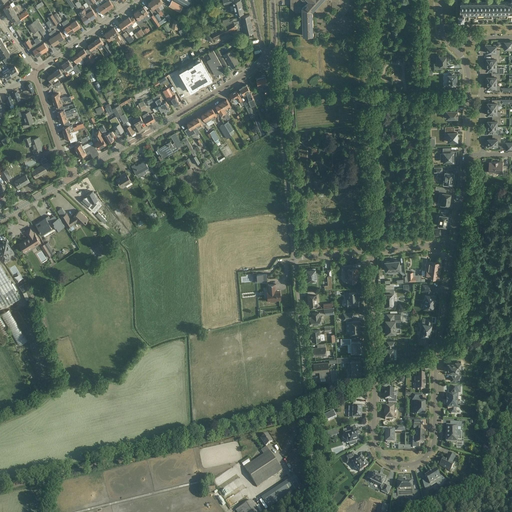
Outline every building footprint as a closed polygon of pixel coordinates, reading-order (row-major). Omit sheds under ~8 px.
[(90,5),(92,3),(89,0),(84,0),(88,6),(86,7),(84,4),(82,6),(87,13),(91,19),(97,16),(92,9),(90,5)] [(98,0),(99,0),(97,1),(100,5),(98,7),(100,9),(102,13),(103,13),(104,14),(106,13),(105,12),(105,11),(108,10),(104,3),(101,0),(98,0)] [(101,0),(104,3),(108,10),(114,6),(111,2),(109,0),(101,0)] [(158,12),(161,10),(154,0),(152,0),(149,2),(153,9),(155,8),(158,12)] [(161,0),(154,0),(161,10),(164,8),(161,4),(163,2),(161,0)] [(184,7),(172,0),(169,6),(180,12),(184,7)] [(233,0),(222,0),(224,3),(232,1),(235,15),(244,13),(240,0),(235,0),(234,0),(233,0)] [(292,0),(293,0),(291,0),(291,7),(296,12),(302,11),(303,36),(312,35),(312,11),(314,8),(317,10),(322,10),(326,6),(326,0),(325,0),(292,0)] [(8,5),(3,8),(7,13),(17,6),(19,5),(18,3),(16,4),(15,5),(13,2),(11,3),(8,5)] [(477,17),(485,17),(484,2),(461,2),(461,3),(461,13),(460,13),(460,19),(470,18),(470,17),(477,17)] [(493,16),(496,16),(500,16),(500,17),(508,17),(508,2),(484,2),(485,17),(493,17),(493,16)] [(17,6),(7,13),(10,18),(12,20),(13,22),(15,21),(17,19),(19,18),(18,16),(17,14),(15,12),(19,9),(17,6)] [(87,13),(82,6),(80,7),(82,10),(78,12),(81,17),(85,23),(91,19),(87,13)] [(144,6),(139,9),(146,20),(149,18),(146,14),(148,13),(144,6)] [(139,20),(140,22),(142,20),(143,22),(146,20),(139,9),(134,13),(139,20)] [(53,26),(58,23),(53,15),(51,12),(47,14),(49,16),(47,17),(53,26)] [(53,15),(58,23),(62,20),(57,12),(53,15)] [(154,16),(160,24),(166,20),(165,18),(162,20),(157,14),(154,16)] [(153,15),(150,17),(157,27),(160,25),(153,15)] [(236,18),(237,21),(233,22),(232,20),(229,21),(224,24),(218,26),(214,28),(213,29),(212,29),(213,30),(211,31),(205,34),(208,41),(214,38),(215,39),(221,36),(231,31),(237,28),(240,27),(241,29),(243,28),(243,25),(252,23),(250,15),(236,18)] [(124,20),(132,31),(134,29),(131,24),(134,23),(136,21),(133,16),(130,18),(129,16),(124,20)] [(80,27),(78,22),(76,20),(70,24),(75,30),(80,27)] [(129,33),(132,31),(124,20),(119,23),(124,30),(126,29),(129,33)] [(41,33),(35,24),(34,21),(28,25),(33,33),(39,29),(41,33)] [(35,24),(41,33),(45,30),(39,21),(35,24)] [(237,28),(231,31),(232,33),(239,31),(239,34),(244,33),(245,34),(254,32),(252,23),(243,25),(243,28),(241,29),(240,27),(237,28)] [(69,34),(75,30),(70,24),(65,27),(69,34)] [(119,34),(117,31),(114,27),(109,30),(114,37),(119,34)] [(53,46),(59,42),(55,35),(52,31),(50,28),(48,29),(50,33),(49,33),(52,37),(49,39),(53,46)] [(60,31),(57,33),(55,29),(52,31),(55,35),(59,42),(65,38),(60,31)] [(145,35),(141,29),(135,33),(138,38),(142,36),(145,35)] [(115,39),(114,37),(109,30),(104,34),(109,40),(111,39),(114,43),(115,43),(115,44),(117,43),(117,42),(117,41),(115,39)] [(123,34),(125,38),(126,38),(130,44),(133,41),(133,40),(134,39),(131,35),(129,37),(125,32),(123,34)] [(38,46),(43,53),(48,49),(44,42),(41,44),(38,40),(37,41),(33,34),(32,34),(31,34),(36,43),(37,44),(38,46)] [(104,44),(103,42),(100,37),(94,42),(97,46),(98,48),(104,44)] [(37,44),(36,43),(32,45),(28,39),(24,42),(28,48),(27,48),(31,53),(34,51),(37,56),(43,53),(38,46),(37,44)] [(97,46),(94,42),(88,46),(92,52),(95,49),(94,48),(97,46)] [(109,54),(113,52),(107,44),(103,46),(109,54)] [(117,47),(115,48),(112,44),(109,46),(113,52),(116,49),(116,50),(120,47),(118,44),(115,46),(117,47)] [(227,44),(214,50),(224,66),(224,67),(230,63),(223,51),(229,47),(227,44)] [(493,53),(493,56),(500,56),(500,50),(497,50),(497,46),(491,46),(491,44),(485,45),(485,50),(487,50),(487,53),(493,53)] [(229,47),(223,51),(230,63),(232,67),(239,62),(231,49),(230,50),(229,47)] [(7,48),(0,51),(0,52),(3,57),(6,56),(10,53),(7,48)] [(84,49),(78,53),(81,57),(87,53),(84,49)] [(212,59),(207,61),(215,75),(221,72),(222,73),(226,71),(223,67),(213,50),(208,53),(212,59)] [(176,54),(178,61),(188,58),(185,51),(176,54)] [(82,59),(81,57),(78,53),(72,57),(76,63),(77,64),(75,65),(80,72),(83,70),(80,66),(84,62),(82,59)] [(96,61),(91,54),(88,56),(91,61),(93,64),(96,62),(95,61),(96,61)] [(437,63),(434,63),(434,69),(443,69),(443,66),(446,66),(446,56),(439,56),(439,63),(437,63)] [(486,65),(497,65),(497,62),(500,62),(500,56),(493,56),(493,59),(487,59),(487,61),(486,61),(486,65)] [(186,68),(179,72),(191,91),(198,87),(197,87),(200,85),(199,83),(201,83),(202,84),(204,82),(205,83),(212,79),(201,59),(193,63),(194,64),(187,68),(186,68)] [(62,64),(60,66),(63,70),(65,72),(67,76),(69,79),(73,77),(72,75),(71,76),(69,74),(68,72),(67,70),(73,66),(71,64),(68,60),(62,64)] [(486,65),(486,69),(487,69),(487,71),(493,71),(493,74),(500,74),(504,74),(504,68),(497,68),(497,65),(486,65)] [(15,66),(11,68),(9,69),(13,76),(19,72),(15,66)] [(13,76),(9,69),(3,73),(7,79),(13,76)] [(62,73),(59,69),(53,73),(56,77),(62,73)] [(450,75),(448,75),(448,86),(456,86),(456,75),(454,75),(454,72),(450,72),(450,75)] [(50,87),(53,84),(52,83),(55,81),(53,79),(56,77),(53,73),(47,77),(51,82),(48,84),(50,87)] [(486,83),(497,83),(497,80),(500,80),(500,74),(493,74),(493,77),(487,77),(487,79),(486,79),(486,83)] [(256,78),(257,83),(258,86),(264,85),(266,91),(270,90),(267,79),(266,80),(265,75),(262,76),(262,77),(256,78)] [(497,83),(486,83),(486,87),(487,87),(487,89),(494,89),(494,92),(500,92),(500,86),(497,86),(497,83)] [(246,84),(239,88),(242,92),(244,96),(247,94),(249,100),(248,100),(251,107),(256,106),(255,103),(252,95),(251,92),(249,88),(250,88),(247,84),(247,85),(246,84)] [(112,87),(105,90),(107,95),(114,92),(112,87)] [(170,99),(172,102),(175,106),(180,103),(176,96),(174,97),(168,88),(163,91),(169,100),(170,99)] [(244,104),(244,102),(242,100),(236,90),(230,94),(233,99),(236,98),(239,102),(238,102),(241,107),(244,104)] [(56,94),(51,95),(53,101),(62,98),(70,96),(67,91),(64,92),(65,94),(60,96),(59,93),(56,94)] [(258,93),(252,95),(255,103),(256,102),(259,101),(261,100),(258,93)] [(62,98),(53,101),(55,107),(56,106),(57,109),(63,107),(63,104),(62,102),(68,100),(68,102),(72,101),(70,96),(62,98)] [(160,97),(155,100),(161,111),(164,109),(165,112),(170,108),(168,104),(166,101),(163,102),(160,97)] [(130,98),(120,104),(121,106),(132,100),(130,98)] [(226,99),(221,103),(225,108),(226,112),(230,110),(229,108),(231,107),(226,99)] [(142,109),(146,107),(143,100),(138,103),(142,109)] [(248,100),(244,102),(245,104),(250,115),(253,114),(251,107),(248,100)] [(486,105),(486,109),(498,109),(498,106),(501,106),(500,100),(494,100),(494,103),(488,103),(488,105),(486,105)] [(116,107),(112,109),(117,117),(120,115),(124,122),(122,123),(127,131),(129,135),(134,132),(130,125),(131,124),(128,118),(127,119),(118,102),(114,104),(116,107)] [(227,112),(226,112),(225,108),(221,103),(216,106),(221,115),(227,112)] [(58,111),(57,112),(59,117),(67,114),(76,112),(77,111),(76,107),(71,109),(71,110),(65,111),(64,109),(65,109),(64,106),(63,107),(57,109),(58,111)] [(448,110),(448,107),(442,107),(442,110),(446,110),(446,111),(446,118),(449,118),(449,119),(453,119),(453,118),(457,118),(457,116),(458,116),(458,113),(457,113),(457,111),(448,111),(448,110)] [(212,108),(207,111),(212,121),(216,118),(215,117),(217,116),(212,108)] [(25,109),(18,111),(20,117),(23,116),(26,124),(23,125),(24,128),(31,126),(30,123),(34,121),(30,111),(26,112),(25,109)] [(498,112),(498,109),(486,109),(486,113),(488,113),(488,115),(494,115),(494,118),(501,118),(501,112),(498,112)] [(212,121),(207,111),(201,115),(206,123),(209,121),(211,120),(212,121)] [(67,114),(59,117),(60,123),(64,122),(65,124),(70,122),(69,120),(68,120),(67,118),(73,116),(75,115),(76,116),(77,115),(76,112),(67,114)] [(142,115),(145,120),(148,125),(156,120),(152,114),(150,115),(148,112),(142,115)] [(128,118),(131,124),(132,125),(133,125),(136,131),(141,128),(139,125),(144,122),(141,118),(140,115),(133,119),(132,116),(128,118)] [(198,117),(192,120),(196,126),(197,128),(203,125),(198,117)] [(113,124),(114,126),(118,133),(124,130),(120,123),(117,118),(113,120),(115,123),(113,124)] [(486,123),(487,127),(498,127),(498,124),(501,124),(501,118),(494,118),(494,121),(488,121),(488,123),(486,123)] [(187,124),(192,132),(193,131),(197,129),(197,128),(196,126),(192,120),(187,124)] [(224,124),(231,135),(234,134),(232,130),(233,130),(228,121),(224,124)] [(65,127),(62,128),(64,133),(78,129),(82,127),(81,124),(76,125),(77,126),(73,127),(72,125),(70,126),(69,125),(70,125),(70,122),(65,124),(65,127)] [(231,135),(224,124),(219,127),(227,139),(232,136),(231,135)] [(78,129),(64,133),(66,139),(69,138),(71,142),(76,141),(77,140),(75,133),(77,133),(76,132),(85,129),(87,128),(86,126),(85,126),(82,127),(78,129)] [(112,131),(108,134),(103,126),(100,128),(104,136),(105,136),(109,143),(114,139),(112,137),(115,135),(112,131)] [(454,133),(454,126),(445,126),(445,131),(448,131),(448,142),(457,142),(457,133),(454,133)] [(494,133),(494,136),(501,136),(502,136),(502,130),(501,130),(498,130),(498,127),(487,127),(487,131),(488,131),(488,133),(494,133)] [(106,144),(104,140),(102,137),(103,137),(99,129),(94,133),(99,141),(96,142),(99,148),(106,144)] [(214,130),(209,133),(211,136),(218,146),(221,144),(218,139),(219,138),(214,130)] [(172,144),(171,141),(157,149),(158,149),(162,157),(172,151),(173,153),(179,149),(178,147),(182,145),(178,137),(175,133),(176,133),(175,133),(171,136),(175,142),(172,144)] [(501,142),(501,136),(494,136),(494,139),(488,139),(488,141),(487,141),(487,147),(493,147),(493,146),(498,146),(498,142),(501,142)] [(30,137),(26,138),(24,139),(26,146),(32,144),(34,149),(33,150),(35,155),(40,154),(39,151),(42,150),(40,142),(40,141),(39,137),(31,140),(30,137)] [(186,137),(182,139),(186,145),(187,144),(194,157),(192,158),(196,165),(200,163),(194,152),(195,152),(193,149),(186,137)] [(74,147),(77,152),(93,144),(92,141),(82,146),(81,143),(74,147)] [(93,144),(77,152),(80,158),(87,154),(85,152),(89,150),(90,152),(93,157),(99,154),(93,144)] [(451,151),(451,147),(443,147),(443,151),(444,151),(444,154),(443,154),(442,155),(441,156),(441,157),(441,158),(442,159),(443,160),(444,160),(444,161),(448,161),(449,163),(448,163),(455,163),(456,158),(452,158),(452,156),(456,156),(457,151),(451,151)] [(226,152),(231,160),(237,156),(232,148),(226,152)] [(36,162),(34,155),(22,159),(24,163),(25,165),(26,164),(27,168),(36,162)] [(48,161),(43,164),(43,165),(32,171),(36,178),(47,171),(46,169),(50,166),(48,161)] [(132,166),(134,171),(136,175),(137,174),(138,177),(144,174),(143,173),(146,171),(150,169),(145,161),(136,166),(135,165),(135,164),(131,166),(132,166)] [(489,162),(489,171),(489,173),(503,173),(503,176),(507,176),(507,166),(503,166),(503,162),(498,162),(494,162),(489,162)] [(0,172),(5,180),(11,177),(7,168),(0,172)] [(131,181),(128,176),(126,172),(120,175),(121,177),(117,179),(121,186),(122,188),(122,189),(123,188),(123,190),(125,190),(127,189),(127,188),(126,186),(125,184),(131,181)] [(445,172),(443,183),(443,184),(452,185),(453,181),(454,177),(453,177),(454,173),(445,172)] [(14,181),(16,183),(18,188),(30,181),(26,174),(14,181)] [(446,193),(446,190),(447,188),(436,186),(435,189),(439,190),(439,192),(442,193),(441,204),(449,206),(451,194),(446,193)] [(95,190),(86,195),(86,196),(88,197),(85,199),(84,197),(79,201),(90,213),(105,204),(95,190)] [(68,228),(68,227),(70,230),(72,230),(74,229),(74,227),(73,224),(73,223),(77,221),(83,226),(89,219),(79,210),(73,217),(75,218),(71,220),(67,213),(61,217),(68,228)] [(440,215),(438,225),(446,227),(448,216),(446,215),(446,212),(441,212),(441,215),(440,215)] [(45,217),(42,219),(44,222),(38,226),(40,230),(40,231),(43,235),(53,229),(52,229),(55,227),(57,231),(64,226),(59,218),(57,219),(56,217),(55,218),(53,216),(49,219),(49,218),(50,217),(49,216),(46,217),(46,218),(45,217)] [(19,243),(25,252),(35,246),(40,243),(35,233),(34,234),(31,228),(25,231),(29,237),(27,238),(26,239),(19,243)] [(8,254),(13,251),(8,243),(6,244),(5,242),(0,245),(0,253),(4,260),(10,257),(8,254)] [(48,242),(44,244),(51,256),(52,256),(51,255),(56,252),(53,248),(52,249),(48,242)] [(51,256),(44,244),(41,246),(49,258),(51,256)] [(100,246),(95,250),(99,256),(104,253),(100,246)] [(385,261),(385,262),(386,270),(386,271),(390,270),(390,273),(396,272),(395,270),(399,269),(400,269),(400,272),(403,274),(405,274),(404,264),(399,265),(399,261),(399,260),(398,260),(394,261),(390,261),(385,261)] [(440,270),(439,269),(439,268),(438,268),(439,266),(440,266),(441,262),(439,262),(438,261),(437,261),(436,262),(426,260),(425,270),(426,270),(426,276),(432,277),(433,278),(434,278),(435,278),(438,278),(439,273),(439,271),(440,270)] [(0,306),(5,304),(6,306),(20,298),(17,293),(0,263),(0,306)] [(351,265),(343,266),(343,269),(345,269),(345,277),(348,277),(348,282),(350,282),(350,283),(353,283),(353,281),(357,281),(357,276),(358,276),(358,269),(357,269),(357,268),(351,268),(351,265)] [(307,277),(308,281),(312,280),(313,283),(316,282),(316,280),(315,268),(312,268),(312,269),(305,270),(306,277),(307,277)] [(21,269),(15,271),(18,279),(24,277),(21,269)] [(406,276),(405,276),(405,282),(420,281),(420,276),(414,276),(414,272),(407,273),(407,274),(406,274),(406,275),(407,275),(407,276),(406,276)] [(33,297),(27,284),(24,285),(30,298),(33,297)] [(271,300),(271,301),(276,301),(276,299),(281,299),(280,290),(277,290),(276,284),(267,285),(267,291),(268,300),(271,300)] [(426,289),(426,291),(426,292),(426,294),(425,294),(425,299),(424,299),(424,300),(423,302),(424,303),(423,308),(434,310),(436,295),(429,294),(429,292),(432,292),(433,285),(422,284),(421,289),(426,289)] [(394,289),(385,289),(386,293),(385,293),(385,306),(393,306),(393,301),(394,301),(394,297),(393,297),(393,293),(394,293),(394,289)] [(349,299),(347,299),(348,306),(351,306),(351,307),(354,306),(359,306),(359,298),(356,298),(356,291),(349,292),(349,299)] [(318,301),(317,294),(307,295),(308,299),(309,299),(309,302),(308,302),(308,306),(318,306),(318,305),(317,305),(317,302),(318,301)] [(401,311),(401,319),(405,319),(406,310),(397,310),(397,307),(391,306),(391,310),(401,311)] [(23,342),(27,340),(27,338),(22,331),(20,327),(19,326),(15,318),(14,318),(11,312),(10,310),(9,311),(4,313),(6,319),(12,329),(13,333),(19,343),(23,342)] [(312,316),(309,317),(310,324),(321,323),(320,312),(312,313),(312,316)] [(401,320),(401,314),(387,314),(387,320),(385,320),(386,334),(396,333),(395,320),(401,320)] [(431,319),(427,318),(426,324),(423,323),(422,328),(421,328),(420,331),(421,332),(421,336),(421,338),(419,338),(419,344),(426,345),(427,339),(426,339),(426,337),(430,337),(432,324),(431,324),(431,319)] [(360,333),(359,320),(350,320),(350,334),(360,333)] [(320,329),(311,330),(311,334),(311,337),(312,337),(312,341),(321,340),(325,339),(324,334),(320,334),(320,329)] [(348,338),(341,339),(341,344),(351,344),(351,352),(360,352),(360,351),(362,351),(361,347),(360,347),(360,341),(348,341),(348,338)] [(388,348),(386,348),(386,359),(388,359),(388,360),(391,360),(391,359),(393,359),(393,354),(396,354),(396,349),(395,349),(395,348),(392,348),(392,346),(394,346),(394,341),(387,341),(387,346),(388,346),(388,348)] [(313,356),(327,355),(326,347),(325,347),(325,344),(317,344),(318,347),(312,348),(313,356)] [(351,374),(349,374),(349,377),(356,376),(356,374),(361,374),(361,360),(351,361),(351,374)] [(455,363),(448,363),(448,372),(452,372),(452,375),(451,374),(451,381),(460,381),(461,381),(459,380),(459,375),(457,375),(457,372),(459,372),(459,367),(461,367),(461,362),(455,361),(455,363)] [(328,362),(314,364),(315,372),(320,371),(320,373),(320,378),(326,377),(326,371),(329,370),(328,362)] [(424,374),(419,373),(418,378),(415,378),(415,379),(415,381),(415,382),(418,382),(418,390),(420,390),(420,391),(422,391),(422,390),(425,390),(425,386),(426,382),(425,382),(425,378),(424,378),(424,374)] [(455,414),(455,410),(457,410),(457,395),(456,395),(456,393),(460,393),(460,387),(452,387),(451,393),(452,393),(452,395),(448,395),(448,400),(447,400),(447,405),(448,405),(448,410),(451,410),(451,414),(455,414)] [(394,395),(394,390),(385,389),(385,393),(385,396),(385,399),(388,400),(388,403),(396,403),(396,395),(394,395)] [(425,415),(425,403),(417,403),(417,415),(425,415)] [(396,404),(388,404),(388,407),(385,407),(385,411),(385,415),(385,419),(389,420),(390,421),(392,421),(393,420),(394,420),(394,412),(395,412),(396,404)] [(349,415),(349,418),(353,418),(353,419),(361,419),(362,407),(353,406),(353,407),(349,407),(349,410),(349,415)] [(324,423),(336,417),(333,411),(321,416),(324,423)] [(461,441),(461,433),(457,433),(457,426),(461,426),(461,423),(451,423),(450,427),(447,427),(446,443),(451,443),(451,444),(454,444),(454,443),(456,443),(457,441),(461,441)] [(413,443),(413,444),(412,448),(419,448),(419,444),(424,444),(424,441),(424,440),(424,438),(424,437),(424,431),(420,431),(420,429),(421,429),(421,425),(413,425),(413,429),(417,429),(417,431),(416,431),(416,443),(413,443)] [(344,435),(344,436),(343,436),(343,437),(343,438),(343,439),(343,440),(344,441),(346,441),(348,440),(349,444),(350,444),(350,446),(356,444),(356,442),(361,440),(358,431),(356,432),(355,427),(348,429),(348,430),(344,431),(345,435),(344,435)] [(394,431),(386,431),(386,442),(387,442),(387,443),(390,443),(394,443),(394,431)] [(267,434),(261,439),(266,446),(272,442),(267,434)] [(244,468),(247,472),(257,487),(282,470),(266,447),(261,451),(264,455),(244,468)] [(352,453),(344,458),(347,463),(351,461),(355,466),(354,466),(354,467),(356,470),(357,469),(359,472),(360,472),(361,472),(364,470),(363,469),(368,465),(361,456),(356,460),(355,459),(352,453)] [(457,459),(458,456),(452,453),(451,456),(448,454),(447,458),(446,460),(443,459),(439,466),(450,471),(454,464),(452,463),(455,458),(457,459)] [(235,465),(214,477),(224,494),(236,488),(231,480),(240,474),(235,465)] [(431,486),(430,485),(437,480),(442,485),(446,481),(441,477),(440,478),(435,470),(431,473),(431,472),(428,474),(425,476),(424,476),(426,479),(422,481),(425,490),(431,486)] [(370,473),(368,478),(371,480),(371,481),(381,486),(381,487),(382,489),(383,490),(382,492),(388,495),(391,488),(385,485),(383,484),(385,479),(381,477),(382,476),(379,474),(378,475),(374,473),(374,475),(370,473)] [(297,475),(261,498),(268,508),(301,486),(299,483),(301,482),(297,475)] [(398,488),(397,488),(397,494),(408,494),(408,497),(412,497),(412,502),(419,501),(419,495),(418,495),(418,492),(414,492),(413,487),(412,487),(412,482),(406,482),(403,482),(398,482),(398,488)] [(258,511),(251,501),(235,511),(236,511),(258,511)] [(380,509),(385,511),(388,503),(382,501),(380,509)]
